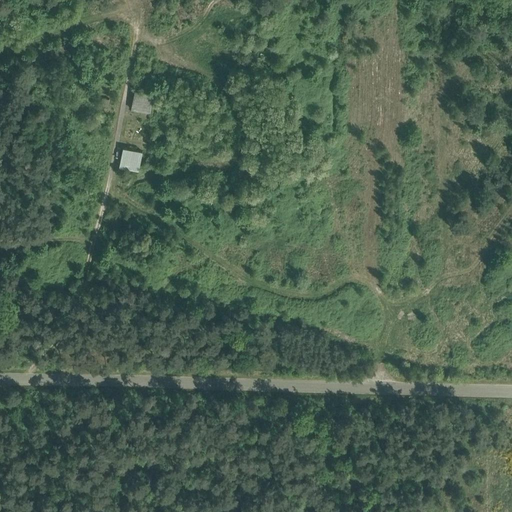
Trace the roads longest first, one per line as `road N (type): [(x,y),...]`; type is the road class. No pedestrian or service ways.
road 1 (unclassified): [(0,378),(511,391)]
road 2 (track): [(135,13),(74,317),(25,378)]
road 3 (track): [(0,54),(120,10),(135,13)]
